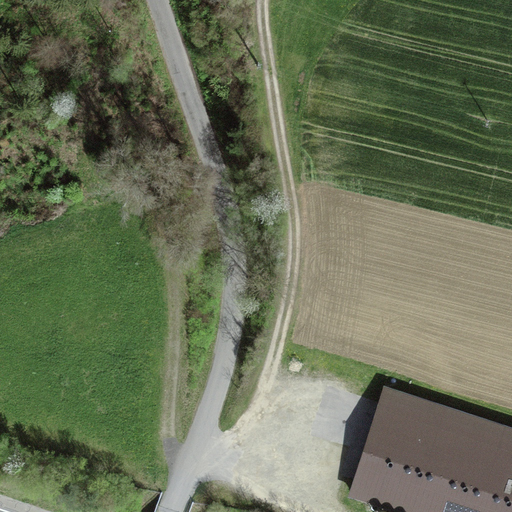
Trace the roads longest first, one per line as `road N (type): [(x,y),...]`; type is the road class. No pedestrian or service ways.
road 1 (unclassified): [(168,511),(224,365),(236,291),(200,120),(156,0)]
road 2 (track): [(262,0),(291,205),(290,291),(275,350),(243,419),(221,448),(191,461)]
